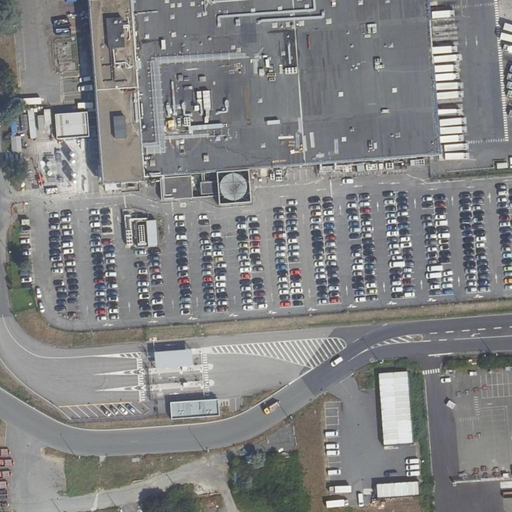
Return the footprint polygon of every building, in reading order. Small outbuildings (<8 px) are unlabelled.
[(89,0),(103,182),(115,181),(115,191),(135,189),(135,180),(138,180),(140,179),(251,171),(317,166),(377,162),(378,173),(407,171),(406,169),(430,167),(429,157),(439,157),(426,0),(89,0)] [(128,246),(159,243),(157,217),(127,220),(128,246)] [(406,371),(378,374),(379,388),(384,444),(412,442),(406,371)] [(171,405),(172,418),(218,415),(217,401),(171,405)] [(377,498),(419,496),(418,483),(376,485),(377,498)]
